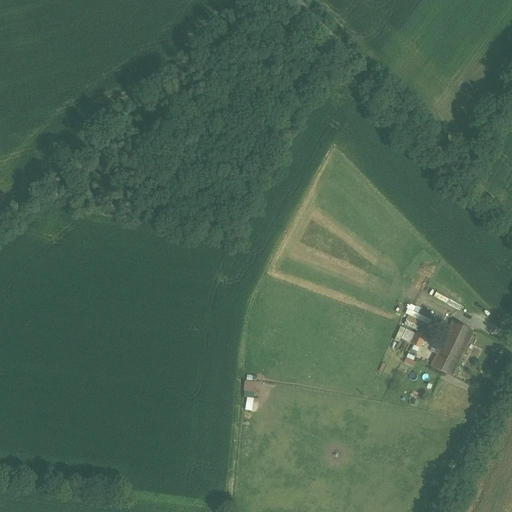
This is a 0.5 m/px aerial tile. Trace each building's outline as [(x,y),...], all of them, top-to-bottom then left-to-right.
[(408,310),(403,324),(428,334),(429,330),(422,327),(426,316),(408,310)] [(474,331),(453,321),(445,338),(466,348),(474,331)] [(408,362),(412,344),(422,346),(424,333),(401,328),(398,342),(400,342),(399,350),(403,351),(401,361),(408,362)] [(466,348),(445,338),(431,367),(452,377),(466,348)] [(407,364),(415,367),(422,348),(414,345),(407,364)] [(246,382),(246,392),(258,392),(258,382),(246,382)]
